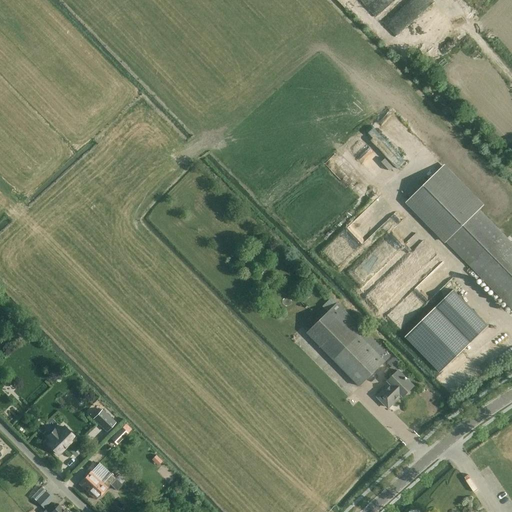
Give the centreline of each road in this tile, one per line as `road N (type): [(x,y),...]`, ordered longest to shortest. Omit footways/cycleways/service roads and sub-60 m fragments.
road 1 (tertiary): [(369,511),(511,396)]
road 2 (residential): [(87,511),(0,425)]
